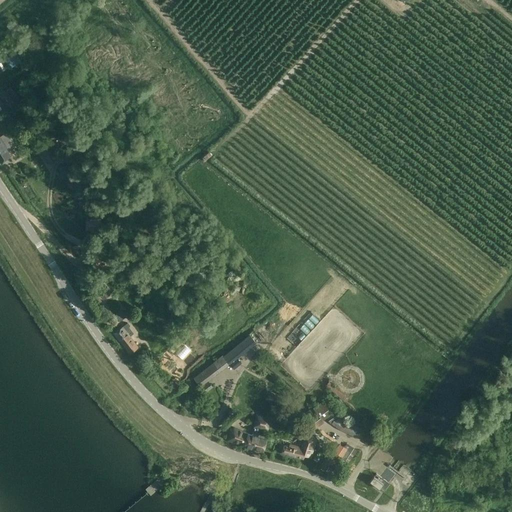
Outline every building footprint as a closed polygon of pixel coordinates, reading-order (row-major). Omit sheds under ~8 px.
[(8,88),(0,92),(0,100),(6,109),(6,110),(18,102),(14,96),(8,88)] [(0,136),(0,162),(0,163),(10,156),(6,149),(7,148),(9,152),(13,149),(8,141),(10,140),(6,133),(0,136)] [(47,164),(59,157),(58,155),(62,153),(54,140),(38,149),(47,164)] [(67,152),(70,156),(78,151),(75,147),(67,152)] [(61,177),(70,174),(67,165),(59,167),(61,177)] [(87,230),(100,230),(100,219),(87,219),(87,230)] [(102,299),(111,292),(103,282),(95,289),(102,299)] [(112,319),(116,315),(121,321),(127,316),(122,310),(121,311),(118,307),(109,316),(112,319)] [(114,334),(129,354),(138,347),(130,336),(133,333),(128,327),(129,326),(128,324),(123,327),(114,334)] [(248,350),(258,342),(250,333),(240,341),(248,350)] [(222,355),(229,364),(238,358),(230,348),(222,355)] [(208,381),(229,364),(222,355),(193,378),(205,393),(213,387),(208,381)] [(229,364),(233,368),(241,362),(238,358),(229,364)] [(347,397),(329,381),(326,385),(344,401),(347,397)] [(274,403),(278,395),(270,391),(266,399),(274,403)] [(306,433),(327,418),(332,423),(341,416),(336,409),(331,413),(323,402),(309,412),(297,420),(306,433)] [(260,430),(263,431),(264,428),(269,429),(271,418),(257,415),(252,436),(248,435),(230,429),(227,441),(245,447),(263,451),(266,439),(258,437),(260,430)] [(345,420),(341,416),(332,423),(340,429),(355,437),(360,428),(345,420)] [(282,454),(304,459),(305,456),(309,457),(310,453),(312,453),(316,440),(305,437),(302,448),(296,447),(295,449),(284,446),(282,454)] [(341,458),(349,463),(354,455),(357,450),(346,443),(344,447),(343,448),(346,450),(341,458)] [(343,448),(344,447),(339,445),(333,454),(341,458),(346,450),(343,448)] [(380,489),(382,490),(389,483),(376,474),(370,482),(380,489)]
